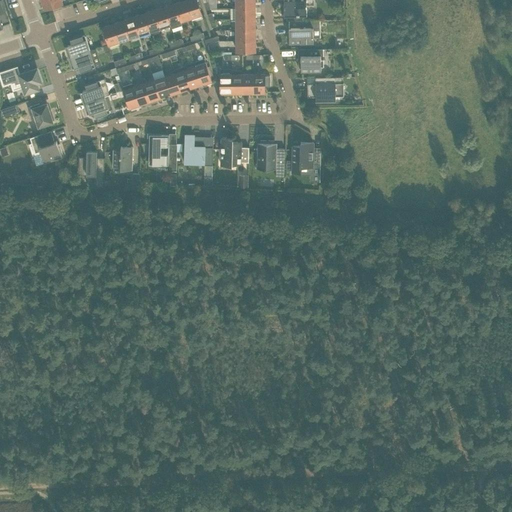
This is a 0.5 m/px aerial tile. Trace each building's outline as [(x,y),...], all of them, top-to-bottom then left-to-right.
[(60,0),(41,0),(45,9),(62,3),(60,0)] [(185,0),(175,3),(180,20),(191,17),(185,0)] [(196,0),(185,0),(191,17),(201,14),(196,0)] [(284,15),(306,14),(306,8),(305,8),(305,5),(313,5),(313,0),(283,0),(284,5),(285,5),(285,8),(284,8),(284,15)] [(175,3),(165,7),(170,24),(180,20),(175,3)] [(170,24),(165,7),(154,10),(160,27),(170,24)] [(254,19),(254,8),(236,8),(236,19),(254,19)] [(160,27),(154,10),(144,14),(149,31),(160,27)] [(149,31),(144,14),(133,17),(139,34),(149,31)] [(139,34),(133,17),(123,20),(129,37),(139,34)] [(254,30),(254,19),(236,19),(236,30),(254,30)] [(129,37),(123,20),(113,24),(118,41),(129,37)] [(296,21),(296,27),(288,27),(289,43),(313,43),(313,27),(320,27),(320,20),(296,21)] [(118,41),(113,24),(102,27),(108,44),(118,41)] [(254,30),(236,30),(237,41),(254,41),(254,30)] [(71,44),(67,45),(69,50),(66,51),(68,57),(90,50),(84,34),(70,39),(71,44)] [(254,41),(237,41),(237,52),(254,51),(254,41)] [(300,60),(298,60),(298,67),(300,67),(301,72),(321,71),(321,67),(323,67),(323,59),(320,59),(320,56),(323,56),(323,49),(306,49),(306,56),(300,56),(300,60)] [(95,67),(90,50),(68,57),(70,64),(73,63),(75,68),(79,66),(80,72),(95,67)] [(204,58),(194,62),(201,83),(211,80),(204,58)] [(194,62),(183,65),(184,65),(185,70),(191,87),(201,83),(194,62)] [(185,70),(184,65),(173,69),(175,73),(180,90),(191,87),(185,70)] [(0,76),(3,86),(11,83),(14,82),(15,84),(21,82),(25,93),(38,89),(37,83),(41,81),(37,68),(19,73),(17,66),(0,71),(0,76)] [(242,74),(242,70),(231,70),(231,74),(231,92),(242,92),(242,74)] [(175,73),(164,76),(170,93),(180,90),(175,73)] [(231,74),(220,74),(220,92),(231,92),(231,74)] [(253,74),(242,74),(242,92),(253,92),(253,74)] [(270,76),(264,76),(264,74),(253,74),(253,92),(264,92),(264,86),(270,86),(270,76)] [(164,76),(154,80),(160,97),(170,93),(164,76)] [(315,97),(315,100),(325,100),(325,96),(343,96),(343,83),(335,83),(335,77),(315,77),(315,83),(307,83),(307,97),(315,97)] [(84,95),(81,96),(83,103),(109,94),(104,78),(85,85),(86,90),(82,91),(84,95)] [(154,80),(144,83),(150,100),(160,97),(154,80)] [(144,83),(134,87),(139,104),(150,100),(144,83)] [(134,87),(133,84),(122,88),(123,89),(123,91),(125,96),(125,97),(129,107),(139,104),(134,87)] [(109,94),(83,103),(85,110),(88,109),(90,113),(94,112),(95,117),(110,112),(108,107),(112,106),(108,95),(109,95),(109,94)] [(39,103),(28,107),(32,122),(36,121),(38,126),(53,122),(52,120),(54,120),(52,113),(50,114),(47,103),(40,105),(39,103)] [(17,104),(1,109),(0,117),(19,111),(17,104)] [(56,140),(54,141),(51,131),(30,138),(35,153),(40,151),(41,153),(40,153),(41,154),(44,163),(62,157),(61,154),(63,153),(59,143),(57,144),(56,140)] [(168,171),(176,171),(177,143),(169,143),(169,135),(149,135),(148,158),(147,158),(147,161),(148,161),(148,165),(168,165),(168,171)] [(204,185),(212,185),(213,137),(212,137),(212,147),(205,147),(205,137),(185,136),(184,136),(184,162),(204,163),(204,165),(212,165),(211,177),(204,177),(204,185)] [(221,138),(220,165),(231,165),(232,163),(241,164),(241,162),(248,162),(249,147),(241,147),(241,142),(237,142),(232,142),(232,139),(221,138)] [(276,164),(275,169),(275,177),(284,177),(285,148),(274,148),(274,140),(260,140),(260,148),(252,148),(257,148),(256,163),(276,164)] [(293,146),(292,172),(300,172),(300,166),(312,166),(312,164),(320,164),(321,150),(313,150),(313,142),(300,142),(300,146),(293,146)] [(113,149),(112,166),(120,167),(120,170),(125,170),(132,170),(133,147),(125,146),(121,146),(121,147),(120,149),(113,149)] [(95,187),(104,187),(104,158),(103,157),(103,161),(96,161),(96,152),(87,152),(87,157),(79,157),(78,174),(95,175),(95,187)] [(132,173),(131,188),(140,188),(140,173),(132,173)] [(248,175),(239,175),(239,187),(248,187),(248,175)]
